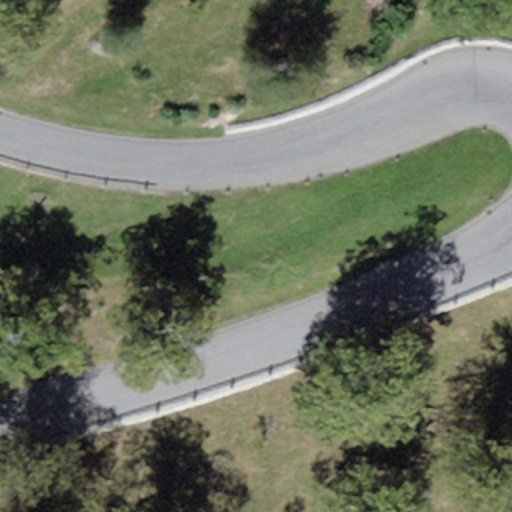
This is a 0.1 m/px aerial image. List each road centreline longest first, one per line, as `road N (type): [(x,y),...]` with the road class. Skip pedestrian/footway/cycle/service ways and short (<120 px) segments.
road 1 (tertiary): [(511,245),(263,348),(0,426)]
road 2 (tertiary): [(0,137),(151,167),(237,165),(315,151),(415,101),(485,83),(511,89)]
